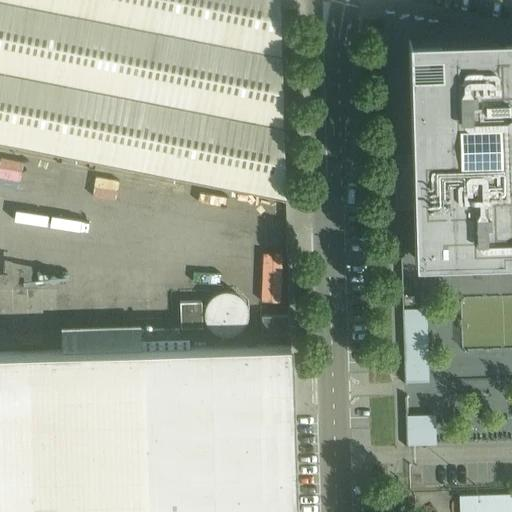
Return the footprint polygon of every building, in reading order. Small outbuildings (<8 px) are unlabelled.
[(279,0),(0,0),(0,143),(285,200),(280,12),(279,0)] [(410,39),(408,39),(411,154),(413,209),(414,262),(416,262),(416,260),(460,259),(511,257),(511,38),(496,39),(410,41),(410,39)] [(201,301),(180,302),(181,327),(202,327),(201,301)] [(404,307),(405,381),(429,380),(428,307),(404,307)] [(289,334),(289,315),(262,316),(262,335),(289,334)] [(0,353),(0,511),(294,511),(289,345),(0,353)] [(437,443),(436,413),(407,414),(407,443),(437,443)] [(511,511),(511,492),(460,493),(460,511),(511,511)]
